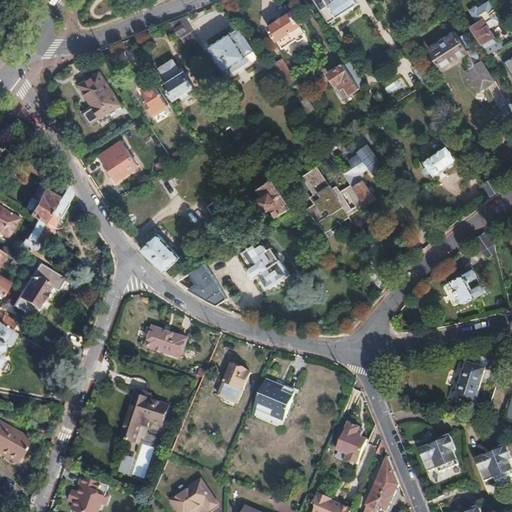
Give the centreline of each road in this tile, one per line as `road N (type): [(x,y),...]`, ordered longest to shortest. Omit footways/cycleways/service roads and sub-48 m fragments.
road 1 (residential): [(134,263),(39,511)]
road 2 (residential): [(367,354),(246,325),(134,263)]
road 3 (residential): [(134,263),(22,85),(4,83)]
road 4 (residential): [(367,354),(404,284),(511,198)]
road 5 (tertiary): [(193,0),(78,46),(29,48)]
road 6 (residential): [(422,511),(371,384),(367,354)]
road 7 (residential): [(511,326),(367,354)]
